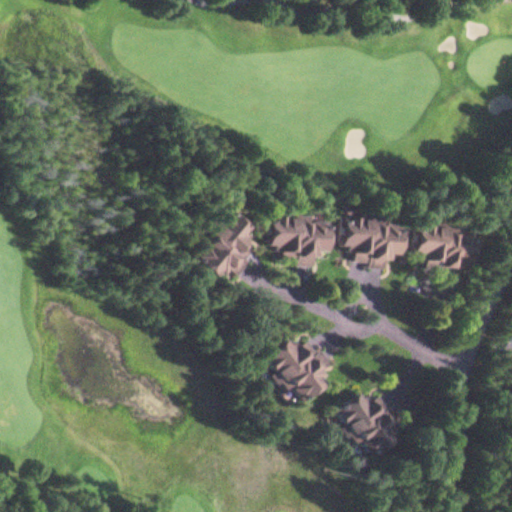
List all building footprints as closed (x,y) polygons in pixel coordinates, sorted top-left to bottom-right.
[(184,255),(216,279),(223,269),(232,276),(242,262),(239,259),(249,246),(240,240),(249,227),(220,206),(184,255)] [(323,215),(264,215),(264,249),(288,249),(288,265),(309,265),(309,253),(323,253),(323,215)] [(397,220),(338,216),(336,249),(347,250),(346,266),(380,267),(380,256),(395,257),(397,220)] [(466,267),(471,232),(412,223),(407,254),(418,255),(416,269),(451,274),(452,266),(466,267)] [(326,381),(317,369),(324,364),(305,338),(293,347),(285,336),(256,358),(281,391),(287,387),(298,402),(326,381)] [(511,393),(511,362),(502,367),(511,393)] [(395,439),(387,424),(394,421),(379,393),(366,400),(361,391),(328,409),(353,454),(362,450),(365,455),(395,439)]
